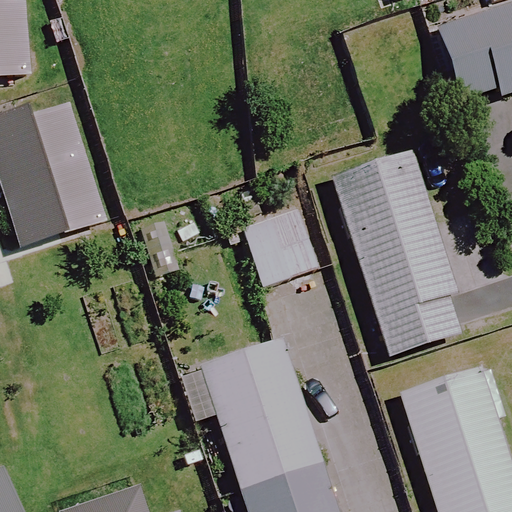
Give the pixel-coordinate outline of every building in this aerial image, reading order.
[(511,97),(511,8),(431,34),(457,115),(511,97)] [(327,187),(332,203),(382,365),(464,340),(409,162),(327,187)] [(313,276),(294,217),(236,236),(256,295),(313,276)] [(135,357),(127,327),(72,340),(80,370),(135,357)] [(326,511),(272,347),(174,380),(191,428),(209,422),(239,511),(326,511)] [(511,511),(511,492),(476,377),(396,402),(430,511),(511,511)] [(172,415),(161,381),(104,401),(115,434),(172,415)] [(187,466),(177,441),(135,457),(144,482),(187,466)] [(140,511),(135,495),(78,511),(140,511)]
